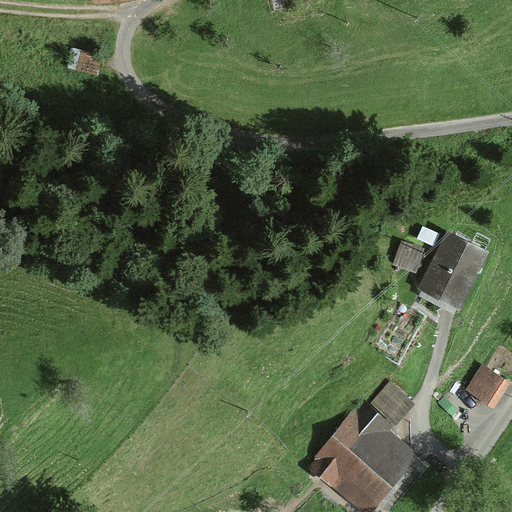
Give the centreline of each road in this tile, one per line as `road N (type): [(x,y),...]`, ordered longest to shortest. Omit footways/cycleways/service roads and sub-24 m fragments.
road 1 (track): [(0,3),(136,15)]
road 2 (unclassified): [(437,511),(511,406)]
